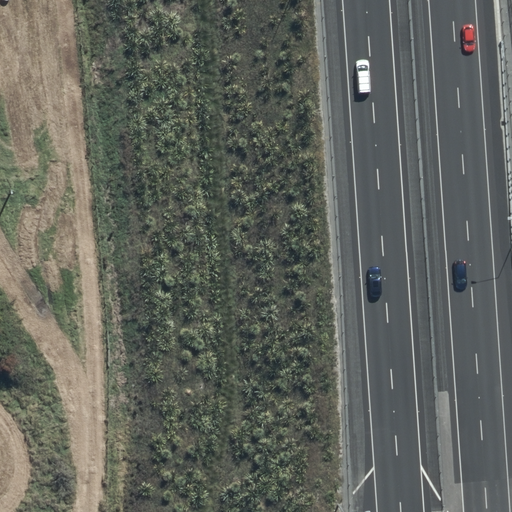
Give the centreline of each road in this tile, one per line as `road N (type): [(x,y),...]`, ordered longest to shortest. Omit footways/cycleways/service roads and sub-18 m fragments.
road 1 (motorway): [(451,0),(486,511)]
road 2 (motorway): [(400,511),(365,0)]
